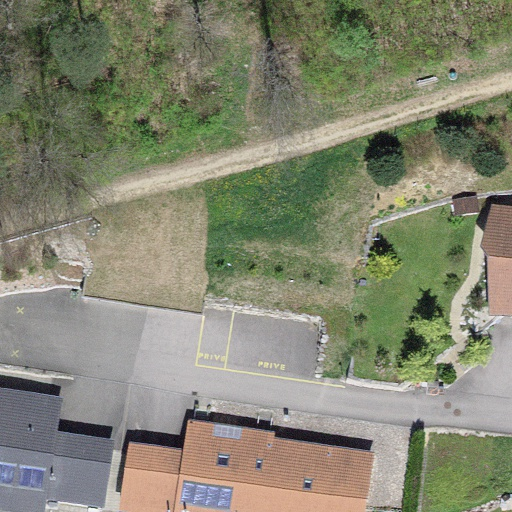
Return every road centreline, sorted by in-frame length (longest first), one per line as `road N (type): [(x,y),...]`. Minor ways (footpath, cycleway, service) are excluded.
road 1 (track): [(253,156),(511,80)]
road 2 (track): [(0,222),(253,156)]
road 3 (track): [(253,156),(238,24),(225,0)]
